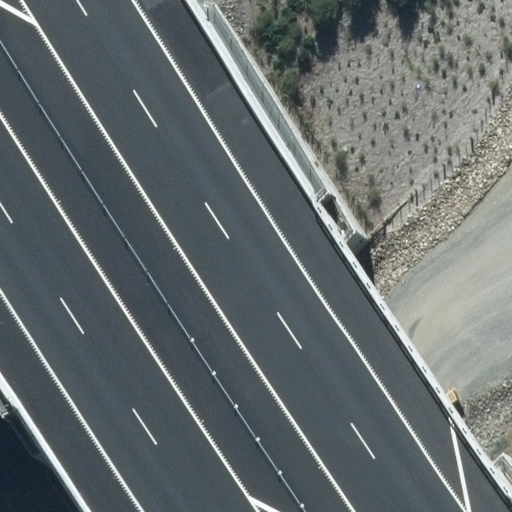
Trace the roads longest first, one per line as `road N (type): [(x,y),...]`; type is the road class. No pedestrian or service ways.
road 1 (motorway): [(106,0),(441,511)]
road 2 (motorway): [(197,511),(0,190)]
road 3 (track): [(511,276),(453,320),(271,511)]
